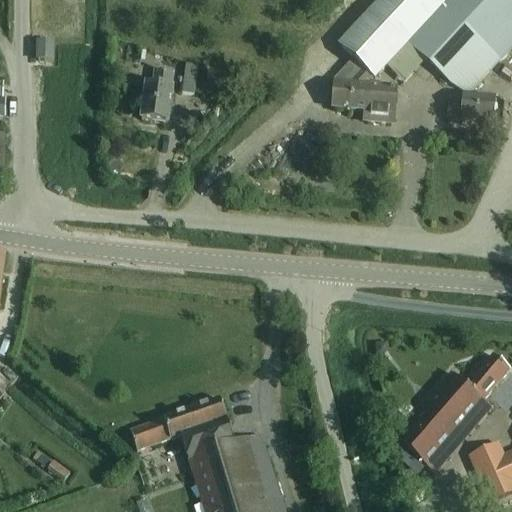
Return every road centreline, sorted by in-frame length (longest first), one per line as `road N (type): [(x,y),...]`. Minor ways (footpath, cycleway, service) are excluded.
road 1 (residential): [(18,214),(221,223),(511,255)]
road 2 (secondary): [(315,269),(17,238)]
road 3 (tertiary): [(315,269),(314,345),(355,511)]
road 4 (unclassified): [(18,214),(21,0)]
road 5 (secondary): [(315,269),(511,285)]
